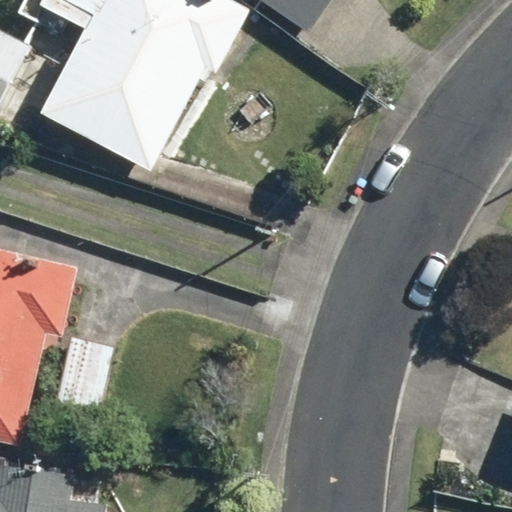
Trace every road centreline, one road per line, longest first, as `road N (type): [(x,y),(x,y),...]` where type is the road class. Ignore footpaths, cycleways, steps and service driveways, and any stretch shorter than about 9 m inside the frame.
road 1 (residential): [(340,511),(340,464),(369,319),(417,197),(511,67)]
road 2 (unknown): [(316,255),(0,154)]
